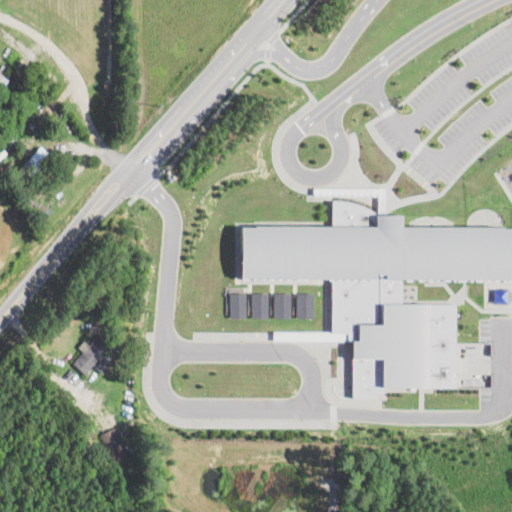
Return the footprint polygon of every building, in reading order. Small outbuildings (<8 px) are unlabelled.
[(7,84),(4,89),(0,87),(0,68),(2,65),(9,69),(4,78),(9,81),(7,84)] [(37,172),(27,183),(16,172),(41,147),(52,157),(37,172)] [(243,226),(241,278),(332,278),(331,338),(351,338),(351,357),(351,396),(376,397),(376,393),(383,392),(383,387),(456,386),(455,303),(402,302),(401,278),(511,278),(511,226),(401,226),(401,213),(377,213),(361,204),(343,199),(332,198),(333,226),(243,226)] [(252,292),(252,317),(267,317),(268,292),(252,292)] [(275,292),(274,317),(291,317),(291,293),(275,292)] [(230,293),(245,293),(245,317),(230,317),(230,293)] [(297,293),(297,317),(313,317),(313,293),(297,293)] [(86,374),(84,375),(72,364),(96,337),(108,347),(86,374)] [(113,463),(107,449),(122,442),(128,456),(113,463)]
